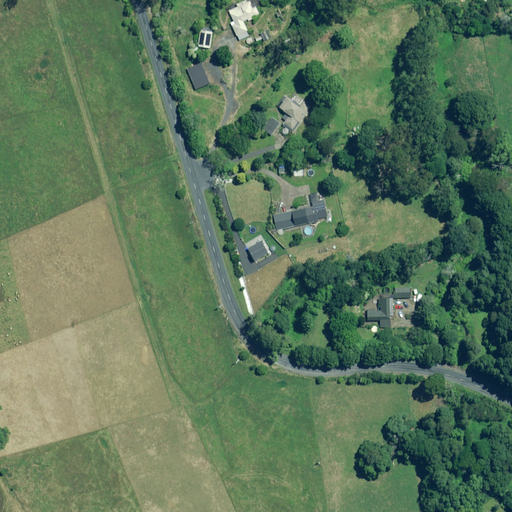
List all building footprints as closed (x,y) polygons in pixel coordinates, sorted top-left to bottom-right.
[(244,22),(248,20),(249,22),(254,19),(253,18),(260,14),(256,4),(254,0),(253,0),(230,11),(235,21),(232,23),(239,40),(250,35),(244,22)] [(213,32),(201,30),(199,46),(211,48),(213,32)] [(303,118),(310,110),(305,106),(310,100),(304,96),(299,102),(294,98),(292,101),(285,95),(277,105),(287,113),(283,118),(286,121),(283,125),(293,132),(303,118)] [(281,124),(273,117),(264,129),(272,135),(281,124)] [(104,128),(97,130),(101,144),(107,142),(104,128)] [(329,216),(325,200),(320,201),(319,197),(312,199),(314,207),(274,215),(278,235),(285,234),(284,229),(319,222),(318,219),(329,216)] [(308,235),(309,236),(310,236),(311,236),(312,235),(313,234),(314,234),(314,233),(314,232),(314,231),(314,230),(314,229),(313,229),(313,228),(312,227),(311,227),(310,227),(309,227),(308,227),(307,228),(306,228),(306,229),(305,230),(305,231),(305,232),(305,233),(306,233),(306,234),(307,235),(308,235)] [(411,287),(396,287),(396,298),(411,298),(411,287)] [(392,298),(379,298),(379,306),(378,306),(378,310),(368,310),(368,321),(381,321),(381,327),(392,327),(392,298)] [(352,309),(352,310),(352,311),(352,312),(353,312),(353,313),(354,313),(355,314),(356,314),(357,314),(358,314),(359,314),(359,313),(360,313),(360,312),(361,312),(361,311),(361,310),(361,309),(361,308),(360,307),(360,306),(359,306),(359,305),(358,305),(357,305),(356,305),(355,305),(354,306),(353,306),(353,307),(352,308),(352,309)]
